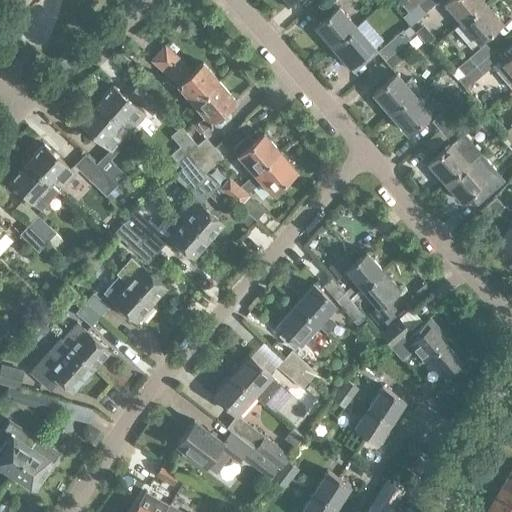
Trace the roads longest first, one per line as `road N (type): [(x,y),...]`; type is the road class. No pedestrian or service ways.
road 1 (residential): [(70,511),(143,400),(365,152)]
road 2 (residential): [(511,317),(365,152)]
road 3 (residential): [(365,152),(233,0)]
road 4 (unknown): [(473,422),(437,403),(421,407),(347,510)]
road 5 (residential): [(422,511),(511,357)]
road 6 (residential): [(19,106),(144,0)]
